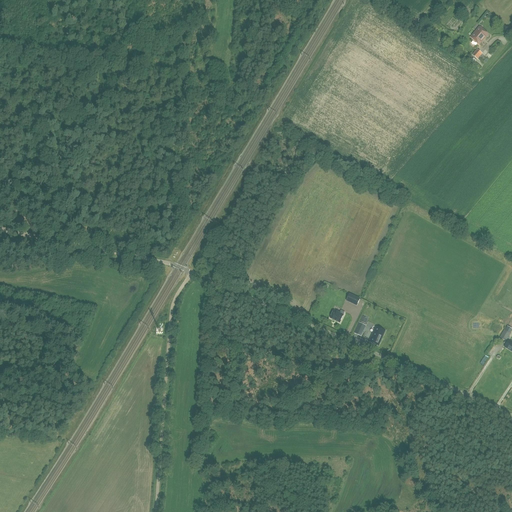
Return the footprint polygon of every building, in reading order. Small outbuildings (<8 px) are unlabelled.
[(479,45),(488,34),(480,27),(471,37),(479,45)] [(477,60),(482,54),(477,49),(472,55),(477,60)] [(471,66),(476,60),(471,56),(466,62),(471,66)] [(357,306),(360,299),(350,294),(346,301),(357,306)] [(340,313),(334,310),(330,318),(340,323),(344,312),(341,310),(340,313)] [(362,334),(363,332),(366,326),(359,323),(356,329),(355,331),(362,334)] [(376,331),(375,331),(377,327),(374,326),(372,329),(375,331),(370,341),(378,345),(382,336),(377,334),(378,332),(380,333),(382,330),(377,328),(376,331)] [(510,333),(511,330),(511,328),(508,326),(507,328),(505,330),(504,330),(500,338),(506,341),(511,334),(510,333)]
